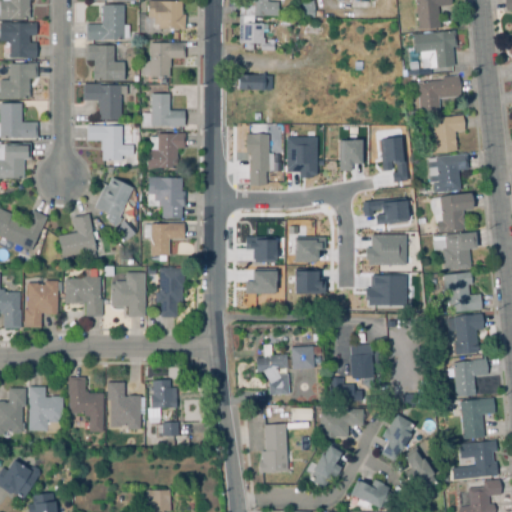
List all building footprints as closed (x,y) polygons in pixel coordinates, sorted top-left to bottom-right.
[(0,0),(0,19),(28,19),(28,7),(27,7),(27,0),(0,0)] [(242,0),(242,6),(238,6),(237,14),(276,15),(276,2),(265,1),(265,0),(242,0)] [(311,0),(311,14),(300,15),(300,0),(311,0)] [(412,0),(448,0),(449,5),(436,7),(438,27),(416,29),(412,0)] [(502,0),(511,0),(511,10),(504,11),(502,0)] [(146,1),(179,1),(179,14),(183,14),(183,28),(156,28),(156,24),(153,24),(153,17),(146,17),(146,1)] [(122,5),(122,39),(83,40),(83,24),(99,23),(99,5),(122,5)] [(237,16),(237,43),(259,43),(259,50),(272,50),(272,39),(267,39),(267,43),(263,43),(263,38),(261,38),(261,30),(267,30),(267,23),(252,23),(252,16),(237,16)] [(7,57),(34,58),(34,43),(27,43),(27,35),(34,35),(34,23),(0,22),(0,41),(7,41),(7,57)] [(410,34),(452,30),(454,47),(450,47),(452,66),(420,69),(419,52),(412,52),(410,34)] [(148,43),(183,43),(183,58),(168,58),(168,67),(167,67),(167,77),(147,77),(148,43)] [(84,45),(112,45),(112,61),(122,61),(122,79),(92,80),(92,60),(84,60),(84,45)] [(0,80),(7,80),(7,63),(25,63),(35,63),(35,78),(27,78),(27,98),(0,98),(0,80)] [(236,89),(269,90),(269,75),(236,74),(236,89)] [(414,82),(441,80),(440,76),(456,75),(459,96),(436,99),(438,114),(418,116),(414,82)] [(81,85),(118,85),(119,119),(96,119),(96,100),(81,100),(81,85)] [(149,94),(167,94),(167,110),(182,110),(182,126),(148,126),(149,94)] [(0,103),(0,137),(35,137),(35,122),(20,122),(19,103),(0,103)] [(460,115),(429,118),(431,143),(424,143),(425,153),(455,150),(453,132),(462,131),(460,115)] [(83,125),(119,125),(119,145),(131,145),(131,156),(120,156),(120,160),(100,160),(100,141),(83,141),(83,125)] [(155,134),(183,134),(183,149),(175,149),(175,168),(144,168),(144,149),(155,149),(155,134)] [(244,134),(266,134),(266,184),(246,185),(246,170),(248,170),(248,154),(245,154),(244,134)] [(284,137),(314,137),(314,175),(309,175),(309,178),(296,178),(296,172),(284,172),(284,137)] [(405,180),(401,137),(377,139),(380,171),(389,170),(388,163),(393,163),(394,172),(389,172),(390,181),(405,180)] [(337,140),(337,171),(349,171),(349,164),(359,164),(359,162),(362,162),(362,140),(337,140)] [(22,159),(21,178),(0,178),(0,144),(1,144),(20,144),(20,143),(28,143),(28,159),(22,159)] [(426,159),(464,155),(466,169),(456,170),(458,190),(431,192),(430,182),(428,182),(426,159)] [(145,177),(180,177),(180,192),(182,192),(182,206),(180,206),(180,219),(159,219),(159,206),(145,206),(145,177)] [(103,184),(92,207),(106,214),(103,219),(112,227),(118,222),(120,218),(118,217),(131,188),(109,178),(105,185),(103,184)] [(437,196),(439,221),(434,221),(435,230),(462,228),(460,209),(470,208),(469,193),(437,196)] [(360,202),(403,198),(405,221),(373,224),(373,215),(379,215),(379,210),(370,211),(370,215),(361,216),(360,202)] [(0,210),(0,236),(30,250),(46,215),(31,208),(25,221),(0,210)] [(71,217),(87,213),(95,251),(62,258),(57,236),(74,232),(71,217)] [(121,220),(112,228),(124,241),(132,233),(121,220)] [(148,223),(182,223),(182,239),(167,239),(167,254),(149,255),(148,223)] [(442,235),(472,232),(474,248),(466,249),(468,268),(441,271),(439,250),(432,250),(430,237),(442,236),(442,235)] [(368,234),(403,235),(403,265),(365,265),(365,259),(363,259),(363,247),(368,247),(368,234)] [(252,262),(273,262),(273,236),(243,237),(243,249),(252,249),(252,250),(250,250),(250,260),(252,260),(252,262)] [(292,237),(322,237),(322,250),(316,250),(316,260),(314,260),(314,263),(292,263),(292,237)] [(157,268),(156,292),(153,292),(153,303),(158,303),(157,316),(174,317),(174,302),(180,302),(180,283),(183,283),(183,268),(157,268)] [(242,293),(273,294),(273,268),(251,268),(251,271),(250,271),(250,280),(243,280),(242,293)] [(292,293),(322,294),(322,281),(316,281),(316,271),(314,271),(314,268),(292,268),(292,293)] [(108,306),(126,306),(125,317),(142,317),(143,272),(124,272),(124,281),(113,281),(113,284),(108,284),(108,306)] [(440,275),(469,272),(470,284),(466,284),(467,294),(478,293),(480,309),(446,313),(446,307),(443,307),(440,275)] [(62,278),(62,304),(83,304),(83,317),(99,317),(99,299),(98,299),(98,276),(78,275),(78,278),(62,278)] [(368,275),(403,275),(403,306),(365,306),(365,300),(363,300),(363,288),(368,288),(368,275)] [(25,282),(25,310),(21,310),(21,327),(39,328),(39,313),(54,314),(55,280),(43,280),(43,284),(36,283),(36,282),(25,282)] [(0,313),(1,313),(1,329),(18,329),(18,292),(2,292),(2,289),(0,289),(0,313)] [(344,312),(330,312),(330,298),(344,298),(344,312)] [(451,317),(480,313),(482,329),(474,330),(476,351),(453,354),(452,342),(454,341),(451,317)] [(261,344),(261,357),(253,357),(254,373),(261,372),(267,381),(266,382),(267,395),(287,394),(285,374),(277,374),(272,368),(285,367),(284,354),(270,355),(269,344),(261,344)] [(348,346),(350,376),(370,375),(367,344),(348,346)] [(289,347),(290,370),(311,368),(310,346),(289,347)] [(450,363),(483,360),(485,374),(471,376),(473,395),(453,397),(450,363)] [(65,377),(82,377),(82,391),(86,391),(86,393),(101,393),(101,432),(86,432),(86,416),(81,416),(81,413),(66,413),(66,395),(65,395),(65,377)] [(327,377),(328,399),(352,397),(351,384),(339,385),(339,377),(327,377)] [(150,380),(150,395),(148,395),(148,408),(175,407),(174,387),(168,387),(167,379),(150,380)] [(104,382),(104,400),(107,400),(107,426),(126,426),(126,429),(137,429),(137,395),(125,395),(125,397),(122,397),(122,382),(104,382)] [(26,386),(26,430),(45,431),(45,422),(61,422),(61,397),(42,397),(42,386),(26,386)] [(6,388),(6,402),(2,402),(2,401),(0,401),(0,435),(2,435),(2,432),(9,432),(9,433),(20,433),(20,406),(24,406),(24,388),(6,388)] [(403,394),(417,393),(417,402),(404,403),(403,394)] [(457,401),(491,397),(492,413),(479,415),(482,437),(461,440),(457,401)] [(360,408),(316,407),(316,436),(345,436),(345,425),(360,425),(360,408)] [(289,408),(309,408),(309,420),(289,419),(289,408)] [(394,414),(380,437),(386,440),(378,453),(393,462),(410,434),(407,433),(412,425),(394,414)] [(159,423),(175,422),(176,436),(160,436),(159,423)] [(262,425),(283,424),(285,470),(257,471),(257,461),(260,461),(260,451),(263,451),(262,425)] [(152,449),(144,449),(144,440),(152,440),(152,449)] [(457,444),(493,440),(494,451),(490,451),(491,462),(494,461),(495,476),(451,480),(449,468),(472,465),(472,457),(458,458),(457,444)] [(326,442),(310,470),(311,470),(306,479),(322,488),(326,480),(330,482),(339,467),(333,464),(341,450),(326,442)] [(400,456),(415,447),(432,473),(430,475),(435,483),(419,493),(405,472),(409,469),(400,456)] [(0,467),(0,488),(14,497),(16,493),(22,497),(35,475),(12,461),(6,471),(0,467)] [(354,479),(368,486),(371,479),(387,486),(377,508),(347,494),(354,479)] [(466,488),(467,506),(456,507),(456,511),(492,511),(492,504),(486,504),(486,496),(498,495),(497,479),(480,481),(480,487),(466,488)] [(144,511),(144,490),(167,489),(168,511),(144,511)] [(50,492),(52,511),(25,511),(25,504),(31,504),(30,495),(50,492)]
